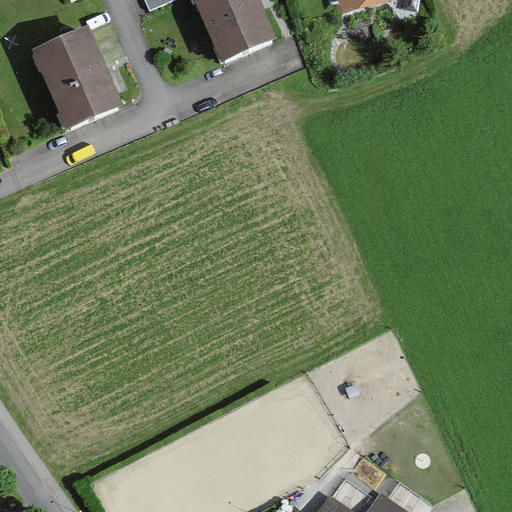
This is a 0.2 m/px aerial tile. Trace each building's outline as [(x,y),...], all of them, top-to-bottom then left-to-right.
[(172,2),(170,0),(137,0),(144,15),(172,2)] [(267,51),(245,0),(186,0),(217,72),(267,51)] [(329,0),(334,19),(401,5),(400,0),(329,0)] [(80,33),(33,53),(65,131),(112,112),(80,33)] [(392,511),(368,493),(353,511),(392,511)] [(339,511),(318,495),(304,511),(339,511)]
